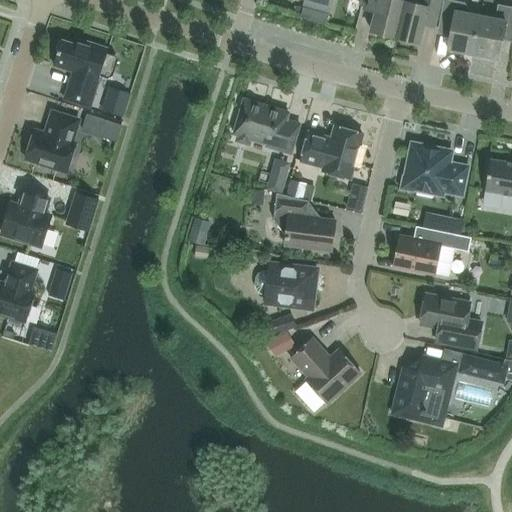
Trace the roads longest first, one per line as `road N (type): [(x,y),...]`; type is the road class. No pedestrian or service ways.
road 1 (residential): [(381,332),(356,288),(401,90)]
road 2 (residential): [(401,90),(235,44)]
road 3 (residential): [(235,44),(93,0)]
road 4 (residential): [(0,137),(44,0)]
